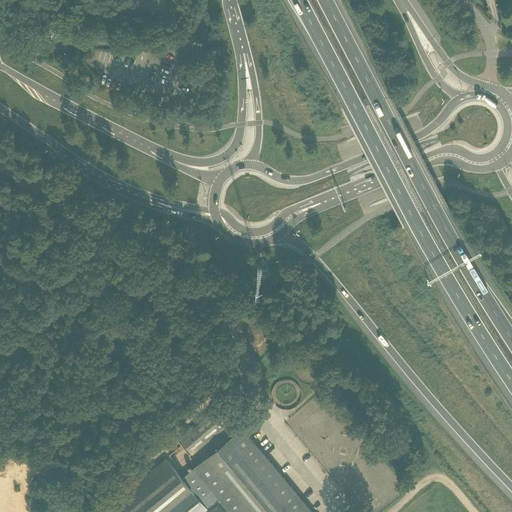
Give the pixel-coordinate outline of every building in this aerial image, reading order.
[(266,269),(258,274),(261,279),(269,274),(266,269)] [(222,404),(180,440),(192,454),(234,418),(222,404)] [(194,468),(182,478),(206,508),(207,509),(216,501),(219,498),(230,511),(312,511),(242,427),(193,467),(194,468)] [(125,503),(114,511),(201,511),(206,508),(182,478),(167,460),(120,498),(125,503)] [(225,511),(217,502),(204,511),(225,511)]
